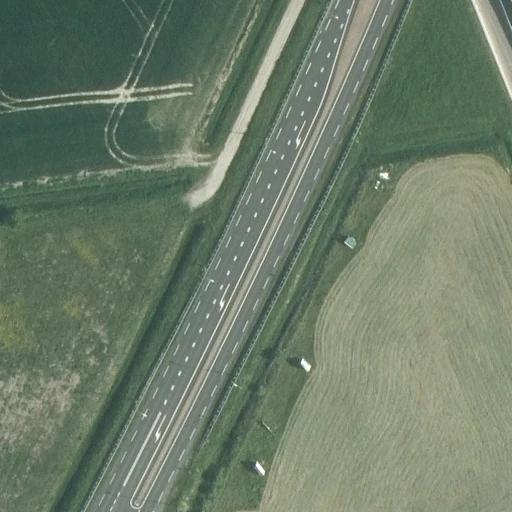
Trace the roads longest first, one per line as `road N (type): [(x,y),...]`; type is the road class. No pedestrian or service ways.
road 1 (trunk): [(343,0),(99,511)]
road 2 (trunk): [(145,511),(385,0)]
road 3 (track): [(300,0),(212,187),(190,201)]
